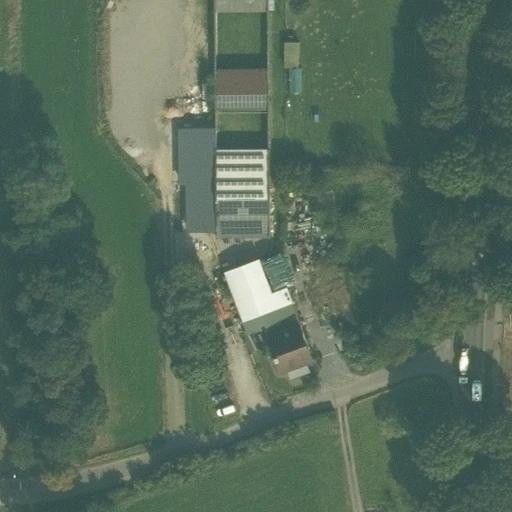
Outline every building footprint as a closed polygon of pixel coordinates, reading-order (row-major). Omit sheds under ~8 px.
[(216,192),(270,192),(268,0),(214,0),(215,125),(216,192)] [(188,230),(216,231),(216,192),(215,125),(180,126),(180,179),(188,179),(188,230)] [(313,188),(319,210),(336,205),(330,184),(313,188)] [(270,235),(270,192),(216,192),(216,231),(216,236),(270,235)] [(291,368),(294,374),(306,369),(306,368),(302,370),(300,364),(304,363),(313,359),(299,324),(286,289),(271,294),(258,260),(226,273),(248,333),(264,327),(281,372),(291,368)]
